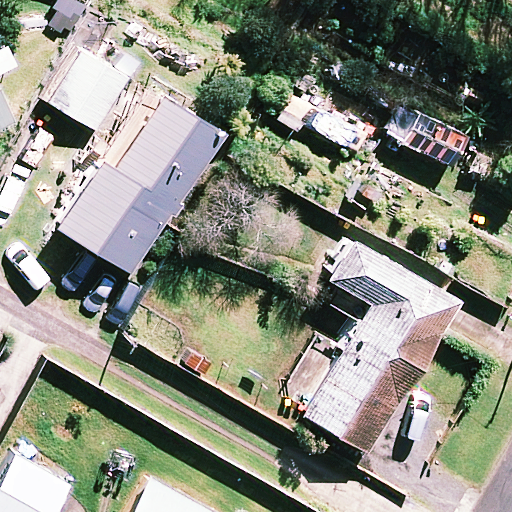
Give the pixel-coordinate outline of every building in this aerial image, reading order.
[(92,126),(125,74),(83,48),(50,100),(92,126)] [(133,271),(217,124),(153,88),(112,159),(96,151),(53,226),(133,271)] [(0,96),(0,121),(10,116),(0,96)] [(485,173),(354,103),(316,173),(448,243),(485,173)] [(453,296),(344,231),(316,276),(358,301),(294,407),(361,447),(453,296)] [(46,511),(64,484),(12,452),(0,471),(0,511),(46,511)] [(213,511),(145,470),(119,511),(213,511)]
